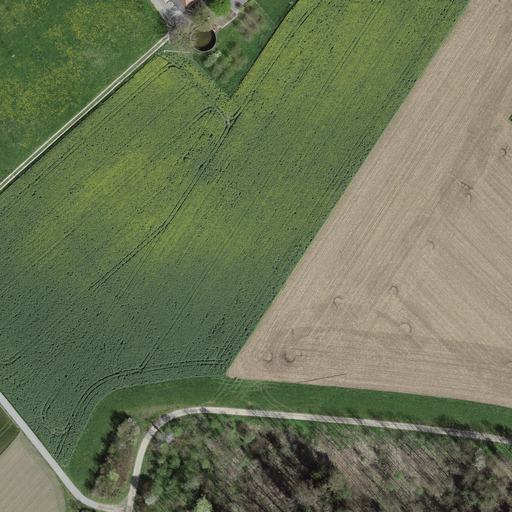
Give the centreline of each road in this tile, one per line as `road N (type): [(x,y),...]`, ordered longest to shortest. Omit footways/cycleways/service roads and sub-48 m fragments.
road 1 (track): [(129,511),(138,450),(177,410),(511,444)]
road 2 (track): [(215,0),(0,189)]
road 3 (track): [(0,398),(94,511)]
